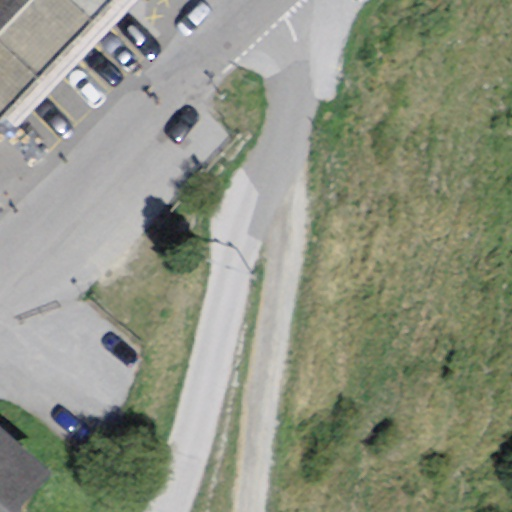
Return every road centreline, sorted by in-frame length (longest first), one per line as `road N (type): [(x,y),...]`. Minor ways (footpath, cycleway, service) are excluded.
road 1 (track): [(254,511),(283,73)]
road 2 (tertiary): [(249,0),(0,255)]
